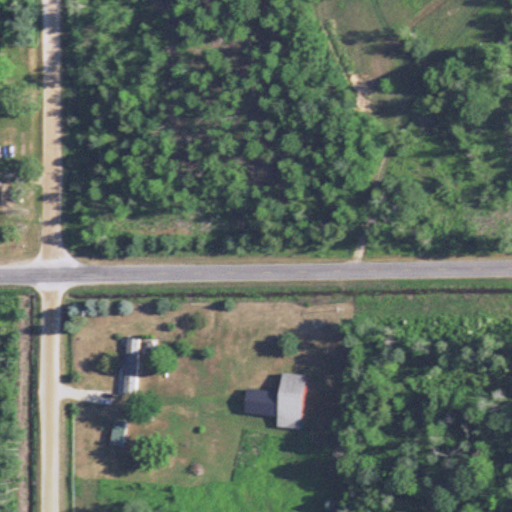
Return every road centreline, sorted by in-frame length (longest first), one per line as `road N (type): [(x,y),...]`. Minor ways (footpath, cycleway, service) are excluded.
road 1 (residential): [(511,265),(0,272)]
road 2 (residential): [(54,511),(53,0)]
